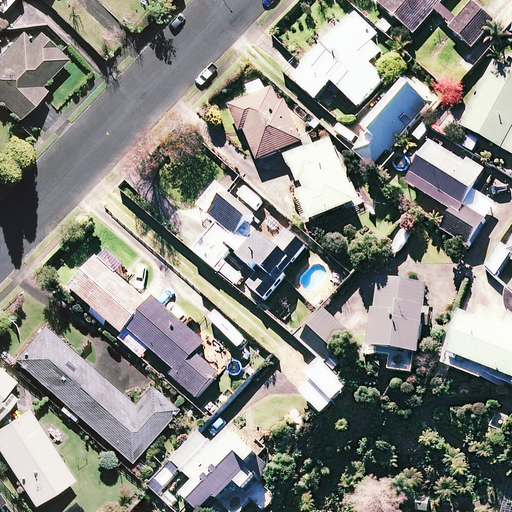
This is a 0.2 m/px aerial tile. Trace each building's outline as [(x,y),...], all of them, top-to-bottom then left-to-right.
[(8,0),(0,0),(0,8),(1,9),(8,0)] [(441,5),(445,0),(379,0),(378,2),(414,34),(436,10),(452,25),(449,28),(472,48),(495,22),(472,2),(457,19),(441,5)] [(397,24),(381,10),(369,23),(385,37),(397,24)] [(292,76),(315,99),(326,110),(335,100),(324,90),(333,81),(359,107),(386,80),(370,64),(383,51),(372,41),(378,35),(356,14),(342,28),(334,20),(317,38),(323,44),(292,76)] [(67,55),(39,28),(30,38),(20,29),(0,49),(0,98),(18,116),(45,87),(41,83),(67,55)] [(435,53),(422,67),(437,81),(450,67),(435,53)] [(511,62),(509,68),(497,62),(463,126),(511,153),(511,62)] [(440,96),(411,72),(355,140),(383,164),(440,96)] [(333,140),(315,147),(308,129),(314,126),(272,87),(266,89),(261,80),(246,87),(251,96),(229,106),(240,135),(245,133),(258,163),(299,142),(301,146),(283,154),(288,166),(293,164),(304,190),(298,193),(310,221),(358,200),(333,140)] [(464,131),(456,142),(473,154),(481,143),(464,131)] [(483,173),(432,141),(406,181),(453,210),(442,228),(470,245),(495,203),(473,189),(483,173)] [(281,283),(288,275),(285,272),(292,264),(308,247),(302,242),(288,229),(274,245),(250,222),(255,217),(230,194),(218,183),(197,207),(208,216),(216,223),(193,248),(234,287),(244,277),(225,259),(233,251),(257,272),(246,283),(265,300),(281,283)] [(511,252),(511,250),(501,244),(485,269),(497,276),(511,252)] [(149,302),(99,257),(72,288),(123,333),(128,328),(176,370),(172,374),(198,397),(219,373),(196,353),(205,342),(154,297),(149,302)] [(428,284),(379,278),(371,353),(391,356),(390,370),(418,373),(428,284)] [(352,333),(326,310),(300,339),(325,362),(352,333)] [(511,330),(463,312),(443,363),(492,381),(494,377),(511,383),(511,330)] [(133,402),(44,323),(15,356),(130,458),(176,406),(150,383),(133,402)] [(334,400),(348,386),(321,360),(308,373),(314,380),(302,391),(321,412),(334,400)] [(15,378),(0,365),(0,415),(17,397),(6,388),(15,378)] [(72,476),(27,405),(0,422),(0,448),(33,500),(72,476)] [(216,495),(219,498),(233,511),(239,511),(250,500),(263,511),(279,494),(263,479),(275,465),(231,425),(213,445),(199,432),(173,460),(155,480),(165,490),(184,470),(195,480),(183,494),(202,511),(216,495)] [(428,511),(429,495),(408,495),(408,511),(411,511),(428,511)]
